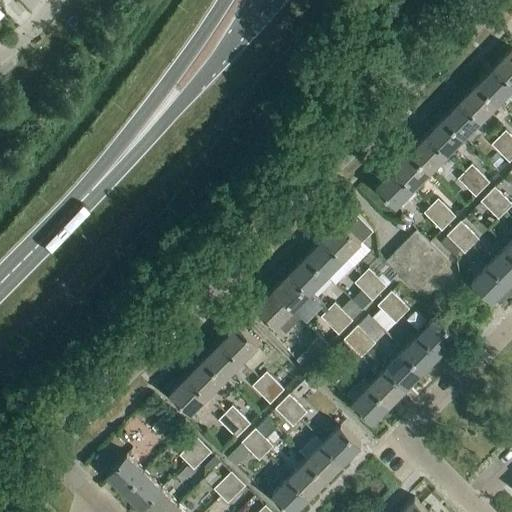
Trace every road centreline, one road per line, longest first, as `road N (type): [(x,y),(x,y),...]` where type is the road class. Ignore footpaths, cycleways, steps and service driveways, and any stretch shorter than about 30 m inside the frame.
road 1 (residential): [(491,0),(65,428),(58,455)]
road 2 (primary): [(88,195),(197,86),(264,0)]
road 3 (residential): [(480,511),(405,435),(511,328)]
road 4 (primary): [(227,0),(88,195)]
road 5 (primary): [(0,285),(88,195)]
